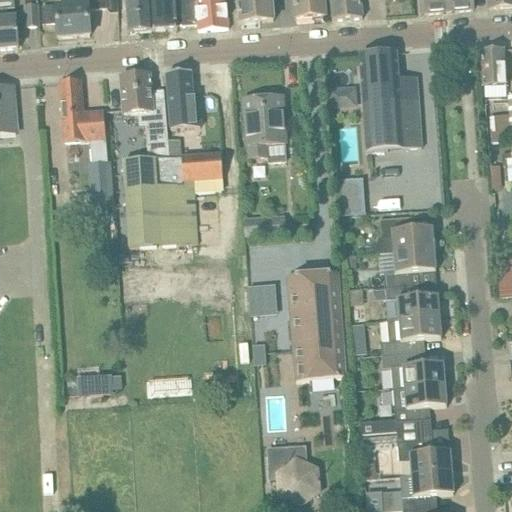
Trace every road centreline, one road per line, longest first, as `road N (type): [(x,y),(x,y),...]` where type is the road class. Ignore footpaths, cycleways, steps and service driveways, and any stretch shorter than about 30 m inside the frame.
road 1 (residential): [(0,67),(511,27)]
road 2 (residential): [(485,511),(468,186)]
road 3 (unknown): [(300,44),(314,250),(276,281)]
